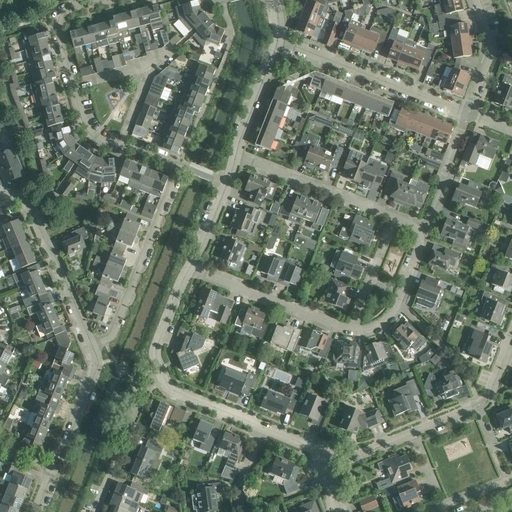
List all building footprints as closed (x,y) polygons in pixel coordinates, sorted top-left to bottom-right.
[(186,18),(200,10),(197,1),(190,3),(188,0),(179,0),(177,1),(178,6),(175,7),(179,20),(186,18)] [(307,2),(306,3),(304,2),(301,10),(319,17),(321,12),(326,13),(329,6),(325,3),(322,0),(311,0),(310,3),(307,2)] [(454,19),(453,13),(463,11),(463,10),(465,9),(462,0),(459,0),(440,5),(443,16),(438,17),(439,23),(454,19)] [(157,6),(146,9),(150,24),(151,30),(163,27),(157,6)] [(377,11),(377,13),(388,18),(387,21),(391,22),(396,11),(388,8),(377,11)] [(144,26),(150,24),(146,9),(135,12),(139,27),(140,33),(146,31),(144,26)] [(190,32),(194,28),(206,17),(200,10),(186,18),(181,22),(190,32)] [(299,21),(315,28),(320,29),(324,19),(319,17),(301,10),(297,20),(299,21)] [(135,12),(124,15),(128,30),(139,27),(135,12)] [(345,16),(340,29),(346,31),(342,41),(343,41),(343,43),(351,47),(359,29),(360,24),(350,20),(352,14),(345,16)] [(130,37),(128,30),(124,15),(113,17),(119,40),(130,37)] [(113,21),(103,24),(107,40),(113,38),(114,44),(119,42),(119,40),(113,17),(112,18),(113,21)] [(208,19),(206,17),(194,28),(196,30),(197,32),(193,36),(204,48),(206,42),(215,28),(209,21),(208,19)] [(448,37),(451,37),(468,35),(468,34),(470,33),(469,24),(466,24),(466,23),(456,25),(454,19),(439,23),(440,30),(448,32),(448,37)] [(311,37),(315,28),(299,21),(295,31),(311,37)] [(338,25),(332,22),(328,32),(334,35),(338,25)] [(107,40),(103,24),(92,27),(97,48),(108,46),(107,40)] [(92,27),(81,30),(85,46),(91,44),(92,49),(97,48),(92,27)] [(369,33),(362,49),(373,53),(377,43),(382,45),(387,33),(371,27),(369,33)] [(220,42),(221,39),(224,32),(215,28),(206,42),(218,46),(220,42)] [(396,64),(397,65),(404,46),(407,39),(397,35),(399,31),(392,28),(385,46),(391,49),(387,58),(397,62),(396,64)] [(23,40),(26,51),(47,45),(44,34),(38,35),(36,29),(23,33),(24,40),(23,40)] [(359,29),(351,47),(360,50),(361,48),(362,49),(369,33),(359,29)] [(79,47),(85,46),(81,30),(69,33),(75,54),(81,53),(79,47)] [(155,43),(152,44),(146,31),(141,33),(148,52),(157,48),(155,43)] [(328,32),(323,45),(329,48),(334,35),(328,32)] [(452,48),(469,45),(472,45),(470,35),(468,35),(451,37),(452,48)] [(28,62),(50,56),(47,45),(26,51),(28,62)] [(456,58),(455,64),(459,64),(461,58),(471,56),(469,45),(452,48),(454,59),(456,58)] [(406,66),(408,66),(414,50),(404,46),(397,65),(405,68),(406,66)] [(416,46),(414,50),(408,66),(418,71),(422,61),(427,63),(432,52),(416,46)] [(125,62),(136,59),(135,57),(133,51),(128,52),(128,50),(122,51),(122,54),(125,62)] [(201,55),(194,52),(192,53),(190,59),(198,62),(201,55)] [(115,69),(126,66),(125,62),(122,54),(111,57),(112,61),(115,69)] [(28,62),(31,73),(52,67),(50,56),(28,62)] [(97,73),(103,72),(101,61),(100,58),(93,60),(97,73)] [(103,72),(115,69),(112,61),(107,62),(107,60),(101,61),(103,72)] [(195,63),(191,74),(211,82),(215,71),(195,63)] [(452,69),(448,79),(466,86),(469,77),(467,76),(468,75),(458,71),(459,64),(455,64),(454,69),(452,69)] [(34,84),(55,78),(52,67),(31,73),(34,84)] [(85,68),(79,69),(81,78),(87,76),(92,75),(92,72),(90,67),(85,68)] [(176,71),(166,68),(159,74),(168,77),(173,79),(176,71)] [(317,90),(323,75),(315,72),(310,74),(306,85),(317,90)] [(154,78),(152,83),(164,88),(168,77),(159,74),(154,78)] [(206,92),(211,82),(191,74),(186,85),(188,85),(206,92)] [(317,90),(329,94),(335,80),(323,75),(317,90)] [(495,82),(492,90),(497,92),(493,102),(505,107),(506,106),(511,108),(511,105),(511,79),(510,79),(511,78),(505,75),(501,84),(495,82)] [(466,86),(448,79),(442,77),(438,87),(444,89),(460,96),(460,94),(462,95),(466,86)] [(55,78),(34,84),(30,85),(33,96),(54,90),(52,80),(55,78)] [(329,94),(341,99),(347,85),(335,80),(329,94)] [(171,91),(164,88),(152,83),(148,94),(160,99),(167,101),(171,91)] [(184,96),(202,103),(206,92),(188,85),(184,96)] [(277,89),(274,95),(289,101),(292,93),(297,95),(299,90),(286,85),(285,88),(282,87),(277,89)] [(341,99),(353,104),(358,89),(347,85),(341,99)] [(370,94),(358,89),(353,104),(364,108),(370,94)] [(36,107),(57,101),(54,90),(33,96),(36,107)] [(148,94),(144,104),(156,109),(160,99),(148,94)] [(364,108),(376,113),(382,98),(370,94),(364,108)] [(285,111),(289,101),(274,95),(270,105),(285,111)] [(174,104),(198,114),(202,103),(184,96),(180,106),(174,104)] [(394,103),(382,98),(376,113),(388,118),(394,103)] [(36,107),(39,118),(45,116),(60,112),(57,101),(36,107)] [(156,109),(144,104),(139,115),(151,120),(156,109)] [(198,114),(174,104),(170,115),(190,123),(194,113),(198,114)] [(270,105),(266,115),(281,121),(285,111),(270,105)] [(398,118),(392,116),(388,126),(404,133),(405,129),(412,113),(401,108),(398,118)] [(412,113),(405,129),(415,133),(423,114),(414,111),(413,113),(412,113)] [(48,128),(52,127),(62,124),(63,124),(60,112),(45,116),(48,128)] [(415,133),(426,137),(433,118),(423,114),(415,133)] [(139,115),(135,126),(147,130),(151,120),(139,115)] [(186,133),(190,123),(170,115),(166,125),(186,133)] [(277,131),(281,121),(266,115),(262,125),(277,131)] [(301,131),(302,129),(305,120),(301,118),(297,129),(301,131)] [(426,137),(436,141),(443,122),(433,118),(426,137)] [(446,145),(452,128),(451,128),(452,126),(443,122),(436,141),(446,145)] [(64,130),(62,124),(52,127),(53,132),(49,134),(52,146),(57,145),(71,137),(69,128),(64,130)] [(182,144),(186,133),(166,125),(162,136),(182,144)] [(262,125),(258,135),(273,141),(277,131),(262,125)] [(147,130),(135,126),(132,134),(144,139),(147,130)] [(341,126),(339,132),(352,137),(354,131),(341,126)] [(269,151),(273,141),(258,135),(255,145),(269,151)] [(162,136),(157,147),(177,155),(182,144),(162,136)] [(303,163),(315,168),(323,150),(316,147),(319,140),(308,136),(303,147),(309,150),(303,163)] [(476,147),(469,144),(462,161),(474,165),(479,154),(492,160),(498,143),(480,136),(476,147)] [(59,159),(64,156),(76,145),(71,137),(57,145),(61,151),(56,155),(59,159)] [(63,170),(68,173),(75,163),(84,150),(76,145),(64,156),(70,160),(63,170)] [(329,152),(323,150),(315,168),(327,173),(330,166),(336,168),(343,150),(332,145),(329,152)] [(3,150),(0,150),(0,170),(5,183),(23,176),(13,150),(4,153),(3,150)] [(86,152),(84,150),(75,163),(77,165),(79,166),(75,172),(89,181),(90,174),(96,158),(86,152)] [(350,151),(345,164),(342,171),(349,174),(347,179),(358,184),(358,185),(366,165),(360,162),(363,156),(350,151)] [(432,151),(429,157),(442,162),(444,156),(432,151)] [(102,177),(104,160),(96,158),(90,174),(89,181),(101,184),(102,177)] [(372,184),(379,186),(387,167),(380,164),(381,162),(369,158),(366,165),(358,185),(363,187),(363,188),(366,189),(367,188),(370,190),(372,184)] [(503,181),(511,161),(507,159),(499,180),(503,181)] [(104,160),(102,177),(101,184),(116,183),(119,176),(125,161),(121,160),(114,160),(104,160)] [(119,176),(130,180),(136,165),(125,161),(119,176)] [(128,186),(138,190),(146,170),(136,165),(130,180),(128,186)] [(138,190),(149,194),(157,174),(146,170),(138,190)] [(401,205),(408,186),(401,183),(403,177),(392,172),(385,189),(392,192),(390,197),(394,199),(393,202),(401,205)] [(168,178),(157,174),(149,194),(160,198),(168,178)] [(247,201),(260,206),(263,198),(264,198),(270,183),(250,175),(244,190),(250,192),(247,201)] [(411,180),(408,186),(401,205),(409,208),(410,205),(414,207),(416,201),(423,204),(429,187),(411,180)] [(488,188),(469,181),(467,187),(460,185),(458,191),(456,190),(452,201),(464,206),(464,203),(475,208),(480,196),(484,198),(488,188)] [(498,181),(495,191),(503,194),(498,181)] [(73,187),(67,183),(60,193),(66,197),(73,187)] [(494,198),(500,200),(503,195),(496,192),(494,198)] [(299,225),(302,219),(309,200),(297,195),(288,219),(289,221),(299,225)] [(511,199),(503,196),(500,203),(511,208),(511,199)] [(285,198),(278,215),(285,217),(292,201),(285,198)] [(319,210),(321,205),(309,200),(302,219),(313,223),(311,227),(320,230),(319,232),(320,232),(328,211),(327,211),(327,213),(319,210)] [(141,216),(151,220),(156,209),(145,204),(141,216)] [(238,230),(236,235),(246,239),(252,223),(258,225),(262,213),(245,206),(242,214),(236,211),(232,221),(233,222),(231,228),(238,230)] [(110,222),(108,226),(139,239),(141,234),(137,232),(140,226),(135,224),(137,218),(127,213),(124,220),(124,221),(116,222),(116,224),(110,222)] [(368,248),(372,238),(374,233),(371,232),(374,223),(355,216),(352,225),(354,226),(352,232),(342,228),(339,236),(368,248)] [(480,230),(482,223),(469,218),(467,225),(480,230)] [(7,237),(22,231),(17,220),(3,226),(7,237)] [(468,228),(448,220),(447,224),(445,224),(441,235),(454,240),(452,245),(465,250),(469,241),(464,239),(468,228)] [(116,242),(113,248),(124,252),(126,246),(131,248),(133,242),(137,244),(139,239),(108,226),(106,231),(112,233),(111,235),(116,241),(115,242),(116,242)] [(67,256),(86,248),(82,241),(88,238),(83,228),(71,233),(74,239),(62,244),(67,256)] [(26,242),(22,231),(7,237),(11,248),(26,242)] [(274,245),(277,238),(270,235),(268,242),(274,245)] [(292,243),(314,252),(317,244),(295,236),(292,243)] [(219,259),(227,262),(226,265),(233,268),(236,267),(237,264),(238,264),(245,246),(225,238),(223,245),(224,246),(219,259)] [(31,252),(26,242),(11,248),(16,258),(31,252)] [(96,256),(94,261),(126,273),(128,268),(124,267),(126,261),(121,259),(124,252),(113,248),(111,254),(110,255),(103,257),(102,258),(96,256)] [(454,267),(459,254),(445,249),(442,255),(433,252),(428,264),(446,271),(449,265),(454,267)] [(35,263),(31,252),(16,258),(20,269),(35,263)] [(333,276),(344,280),(347,274),(350,275),(349,276),(358,280),(362,269),(354,266),(357,258),(342,252),(335,270),(333,276)] [(277,283),(286,260),(280,258),(278,261),(266,256),(260,272),(272,277),(271,280),(277,283)] [(286,260),(277,283),(283,285),(284,282),(296,286),(302,270),(291,266),(292,262),(286,260)] [(99,283),(110,287),(112,281),(117,283),(120,277),(124,278),(126,273),(94,261),(92,265),(98,268),(98,270),(102,276),(102,277),(99,283)] [(496,272),(491,285),(495,286),(493,291),(503,295),(504,290),(510,292),(511,285),(511,269),(493,262),(490,269),(496,272)] [(23,280),(25,287),(33,284),(34,286),(41,283),(37,272),(40,270),(38,264),(19,272),(12,275),(15,283),(23,280)] [(245,273),(252,276),(256,267),(249,264),(245,273)] [(437,287),(439,281),(427,276),(422,287),(419,286),(415,297),(419,298),(425,304),(427,305),(428,306),(430,306),(432,305),(434,304),(434,305),(441,288),(437,287)] [(329,302),(328,304),(345,311),(350,300),(345,298),(349,286),(331,279),(326,291),(328,292),(324,301),(329,302)] [(22,301),(26,309),(52,298),(49,292),(46,294),(41,283),(34,286),(33,284),(25,287),(30,298),(22,301)] [(99,285),(94,298),(98,300),(92,313),(98,316),(96,320),(106,324),(109,316),(109,317),(112,310),(107,308),(110,302),(105,300),(109,289),(99,285)] [(209,310),(219,314),(216,321),(225,324),(230,310),(225,308),(228,299),(216,294),(216,293),(202,288),(198,299),(200,299),(194,314),(206,319),(209,310)] [(507,311),(504,310),(504,309),(504,308),(504,307),(506,301),(484,292),(481,299),(481,300),(481,301),(481,302),(482,303),(482,304),(483,305),(484,305),(479,318),(494,324),(495,322),(496,322),(497,322),(498,322),(499,322),(500,322),(501,321),(501,320),(502,319),(502,318),(503,317),(500,316),(502,312),(503,312),(503,310),(507,311)] [(36,314),(41,324),(48,321),(48,319),(55,316),(51,305),(54,304),(52,298),(26,309),(29,317),(36,314)] [(241,328),(243,324),(252,328),(249,334),(262,339),(267,326),(262,324),(265,315),(258,312),(259,310),(249,306),(247,312),(240,309),(234,325),(241,328)] [(53,333),(54,336),(65,331),(63,325),(60,327),(55,316),(48,319),(48,321),(41,324),(41,325),(35,327),(40,338),(53,333)] [(293,353),(301,330),(300,332),(291,329),(293,325),(292,325),(291,327),(287,325),(288,322),(278,318),(274,326),(276,327),(271,340),(279,344),(278,347),(293,353)] [(427,342),(407,322),(403,326),(401,325),(396,331),(392,336),(398,342),(397,343),(405,351),(411,345),(416,350),(420,346),(421,347),(427,342)] [(181,327),(177,337),(185,340),(186,336),(186,337),(189,330),(181,327)] [(325,360),(329,349),(324,347),(327,337),(306,329),(299,347),(318,354),(318,357),(325,360)] [(490,337),(474,331),(471,329),(468,338),(466,344),(472,346),(468,354),(473,356),(472,358),(486,364),(493,345),(488,343),(490,337)] [(65,331),(54,336),(59,347),(53,364),(59,366),(59,368),(74,375),(76,369),(69,366),(74,355),(66,352),(70,343),(65,331)] [(180,353),(176,354),(183,371),(186,370),(198,365),(193,352),(202,348),(204,344),(212,347),(214,340),(206,337),(204,341),(192,336),(191,338),(186,337),(186,336),(185,340),(181,348),(183,349),(182,352),(180,353)] [(333,353),(333,360),(336,363),(347,364),(347,367),(354,368),(360,368),(360,362),(361,350),(356,344),(353,343),(337,342),(336,354),(333,353)] [(15,349),(10,346),(7,345),(6,347),(0,343),(0,361),(7,365),(15,349)] [(385,365),(396,361),(389,346),(383,348),(380,343),(375,345),(375,344),(365,348),(369,355),(363,357),(362,371),(363,373),(373,369),(371,364),(383,359),(385,365)] [(425,354),(429,358),(433,354),(429,350),(425,354)] [(430,361),(434,366),(443,357),(438,353),(430,361)] [(0,384),(0,385),(4,387),(8,379),(1,376),(7,365),(0,361),(0,384)] [(71,380),(74,375),(59,368),(59,366),(53,364),(49,372),(53,374),(49,382),(57,385),(56,387),(64,390),(68,379),(71,380)] [(225,371),(218,386),(230,391),(229,392),(239,396),(241,393),(244,385),(251,388),(256,376),(248,373),(247,376),(235,371),(227,368),(225,371)] [(455,392),(456,390),(455,389),(464,386),(459,374),(456,376),(453,370),(448,373),(447,369),(441,372),(445,380),(436,384),(434,387),(438,396),(435,397),(441,395),(443,401),(456,396),(455,392)] [(359,389),(367,386),(368,385),(362,379),(360,380),(359,389)] [(396,398),(389,401),(395,416),(407,411),(408,414),(417,410),(412,397),(420,395),(414,380),(405,383),(406,385),(393,391),(396,398)] [(49,404),(60,408),(63,402),(59,401),(64,390),(56,387),(57,385),(49,382),(46,390),(40,388),(37,396),(50,401),(49,404)] [(264,398),(261,407),(270,411),(270,409),(283,415),(286,407),(293,410),(298,397),(291,394),(289,399),(268,391),(265,398),(264,398)] [(58,414),(60,408),(49,404),(50,401),(37,396),(34,402),(40,405),(36,414),(43,418),(43,420),(50,423),(55,412),(58,414)] [(320,413),(325,401),(315,397),(314,399),(308,397),(305,403),(304,403),(300,413),(308,416),(307,418),(310,419),(310,417),(313,418),(311,423),(318,426),(323,414),(320,413)] [(186,423),(189,415),(160,403),(155,415),(153,414),(152,414),(151,414),(150,414),(150,415),(150,416),(150,417),(150,418),(151,418),(153,419),(149,428),(159,432),(161,426),(163,427),(166,420),(186,423)] [(382,422),(377,410),(365,415),(364,414),(365,414),(346,406),(341,416),(343,417),(339,428),(352,433),(353,431),(357,433),(360,426),(366,429),(382,422)] [(511,409),(510,406),(501,410),(502,413),(496,416),(497,418),(495,419),(497,425),(499,424),(502,429),(507,427),(510,434),(511,432),(511,409)] [(46,434),(50,423),(43,420),(43,418),(36,414),(32,413),(26,425),(31,427),(31,426),(39,429),(38,431),(46,434)] [(3,428),(8,431),(14,421),(8,418),(3,428)] [(199,422),(192,440),(201,443),(199,449),(209,453),(216,436),(210,434),(213,426),(205,423),(204,424),(199,422)] [(41,445),(46,434),(38,431),(39,429),(31,426),(31,427),(27,437),(21,442),(20,443),(31,448),(42,453),(45,447),(41,445)] [(230,453),(227,460),(236,464),(237,460),(238,460),(242,449),(241,449),(241,447),(240,447),(243,441),(243,442),(244,439),(243,439),(243,440),(236,438),(236,436),(231,434),(231,436),(225,433),(219,448),(230,453)] [(160,461),(158,461),(163,447),(147,441),(144,448),(142,447),(131,474),(150,481),(153,473),(155,474),(160,461)] [(411,470),(410,467),(405,456),(398,459),(397,456),(382,462),(378,464),(381,471),(385,469),(391,484),(408,477),(406,472),(411,470)] [(274,477),(275,475),(285,480),(283,485),(286,495),(299,490),(296,483),(295,481),(300,468),(282,461),(282,459),(277,457),(273,465),(272,464),(268,474),(274,477)] [(20,475),(22,469),(11,465),(8,474),(13,476),(10,483),(27,490),(31,479),(20,475)] [(23,501),(27,490),(10,483),(2,480),(0,484),(8,487),(6,494),(23,501)] [(416,494),(419,492),(415,481),(397,488),(399,495),(392,498),(397,510),(405,507),(406,509),(411,507),(410,505),(419,502),(416,494)] [(118,483),(114,494),(139,505),(143,494),(147,496),(149,490),(132,482),(129,488),(118,483)] [(196,510),(195,511),(208,511),(216,511),(215,503),(216,502),(215,494),(221,493),(219,483),(207,484),(208,488),(204,489),(204,484),(196,485),(197,490),(196,490),(196,495),(193,495),(194,502),(197,501),(198,509),(196,510)] [(0,498),(0,503),(19,511),(23,501),(6,494),(3,500),(0,498)] [(114,494),(110,505),(127,511),(135,511),(139,505),(114,494)] [(368,505),(376,502),(373,495),(358,502),(362,511),(369,508),(368,505)] [(301,511),(318,511),(314,501),(299,507),(301,511)] [(0,511),(18,511),(19,511),(0,503),(0,511)]
